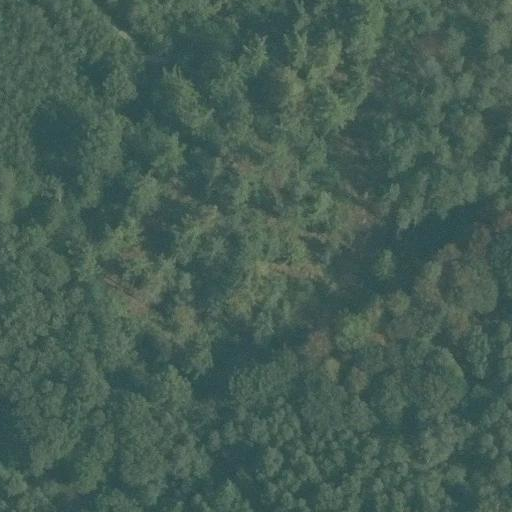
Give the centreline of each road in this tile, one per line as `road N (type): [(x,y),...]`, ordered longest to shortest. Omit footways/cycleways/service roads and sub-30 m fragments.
road 1 (unknown): [(511,212),(435,279),(141,440),(81,511)]
road 2 (track): [(160,77),(0,245)]
road 3 (unknown): [(237,0),(160,77),(86,0)]
